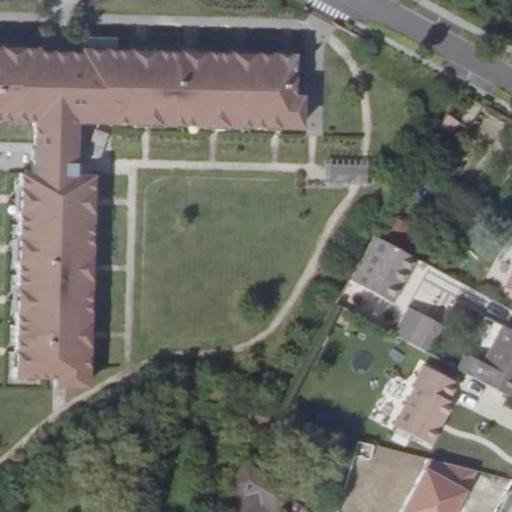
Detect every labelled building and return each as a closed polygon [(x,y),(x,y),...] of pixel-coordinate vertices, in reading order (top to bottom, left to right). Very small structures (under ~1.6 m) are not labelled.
[(35,47),(0,46),(0,143),(31,144),(31,174),(18,173),(13,376),(53,377),(53,385),(85,385),(91,175),(72,175),(73,121),(92,122),(92,108),(112,108),(112,122),(290,127),(290,94),(291,56),(114,53),(114,37),(80,36),(80,52),(35,51),(35,47)] [(299,95),(290,94),(290,127),(298,127),(299,95)] [(92,108),(92,122),(112,122),(112,108),(92,108)] [(449,110),(441,120),(451,128),(459,116),(449,110)] [(321,184),(368,185),(368,164),(321,164),(321,184)] [(416,230),(396,218),(387,234),(407,246),(416,230)] [(416,256),(375,232),(351,276),(392,300),(416,256)] [(511,271),(503,287),(511,292),(511,271)] [(427,352),(442,326),(407,307),(393,332),(427,352)] [(488,366),(479,381),(509,398),(511,392),(511,329),(507,326),(485,364),(488,366)] [(461,371),(479,381),(488,366),(485,364),(469,355),(461,371)] [(430,424),(444,399),(442,398),(452,382),(421,364),(410,383),(413,385),(391,424),(425,443),(435,426),(430,424)] [(449,402),(444,399),(430,424),(435,426),(449,402)] [(251,434),(262,415),(237,409),(230,421),(251,434)] [(279,418),(273,417),(262,415),(251,434),(244,446),(257,453),(279,418)] [(263,511),(268,505),(274,508),(286,488),(244,462),(212,511),(263,511)]
